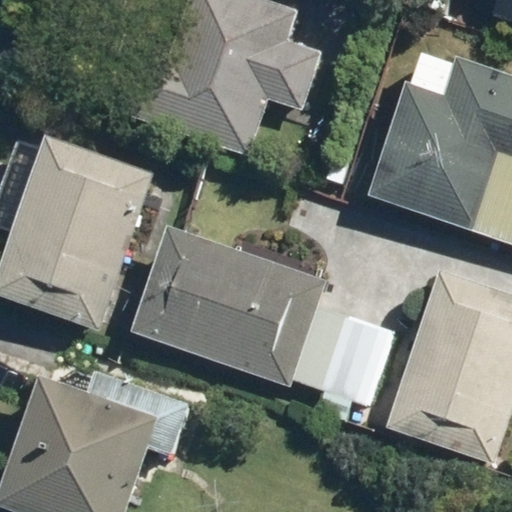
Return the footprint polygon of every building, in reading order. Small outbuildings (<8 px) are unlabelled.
[(327,54),(294,44),(304,13),(262,0),(199,0),(180,60),(150,52),(131,118),(256,160),(275,102),(309,112),(327,54)] [(511,0),(473,0),(500,10),(497,20),(511,25),(511,0)] [(416,84),(375,199),(511,247),(511,75),(467,60),(464,68),(430,57),(420,85),(416,84)] [(163,177),(59,140),(1,299),(105,336),(163,177)] [(172,230),(135,337),(295,391),(332,284),(172,230)] [(511,441),(511,294),(446,274),(396,431),(505,465),(511,441)] [(52,380),(5,507),(19,511),(134,511),(156,453),(177,461),(196,409),(105,376),(103,382),(71,370),(65,385),(52,380)]
